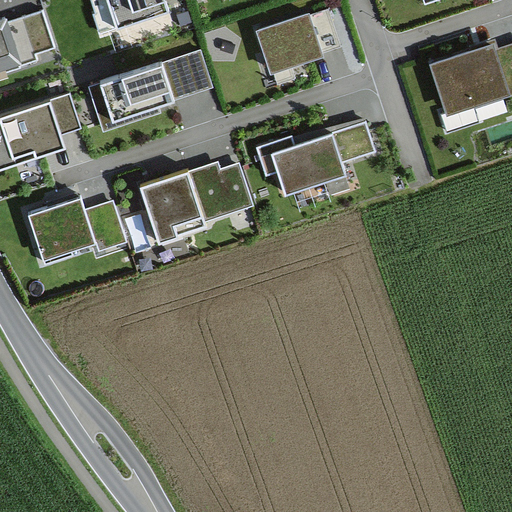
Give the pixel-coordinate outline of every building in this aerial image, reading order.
[(93,0),(103,29),(168,7),(165,0),(93,0)] [(6,15),(0,16),(0,68),(38,56),(35,49),(53,43),(42,8),(7,20),(6,15)] [(308,10),(260,26),(273,63),(321,47),(308,10)] [(493,38),(433,58),(450,110),(511,89),(511,43),(497,49),(493,38)] [(162,59),(92,82),(106,125),(159,108),(156,100),(210,82),(200,49),(163,61),(162,59)] [(68,90),(0,111),(0,162),(65,142),(61,132),(79,126),(68,90)] [(331,128),(273,147),(288,190),(345,171),(331,128)] [(188,167),(143,182),(161,237),(206,222),(205,217),(251,202),(238,162),(220,168),(217,160),(189,170),(188,167)] [(145,201),(121,210),(134,246),(158,237),(145,201)] [(83,208),(28,229),(45,273),(100,253),(83,208)]
